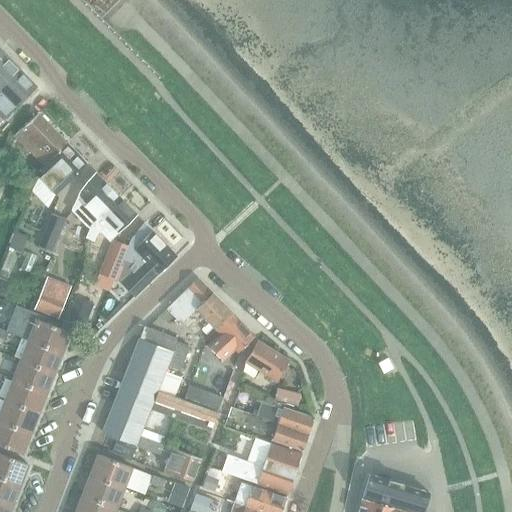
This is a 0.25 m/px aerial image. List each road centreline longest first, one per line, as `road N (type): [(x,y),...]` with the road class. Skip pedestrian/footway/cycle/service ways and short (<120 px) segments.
road 1 (residential): [(45,511),(93,359),(206,246)]
road 2 (residential): [(206,246),(198,227),(0,22)]
road 3 (residential): [(335,392),(314,349),(206,246)]
road 4 (residential): [(296,511),(335,392)]
road 5 (residential): [(334,511),(345,426),(335,392)]
